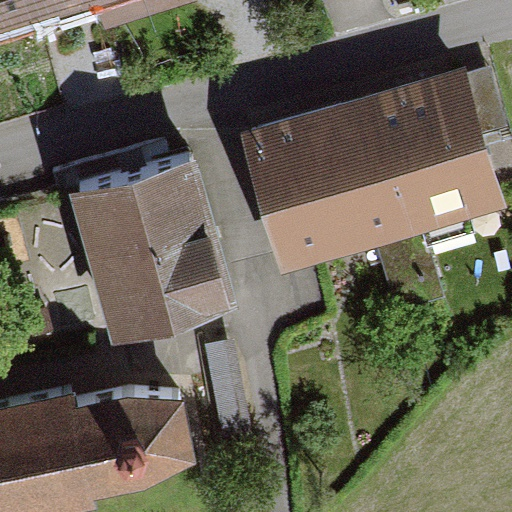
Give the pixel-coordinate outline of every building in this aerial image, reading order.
[(0,0),(0,20),(61,1),(63,7),(85,0),(100,0),(107,20),(171,0),(0,0)] [(242,131),(283,270),(380,242),(402,320),(448,306),(427,234),(507,211),(464,66),(242,131)] [(198,134),(69,170),(112,323),(241,286),(198,134)] [(235,338),(205,343),(224,451),(254,446),(235,338)] [(0,511),(21,511),(99,497),(97,485),(145,475),(198,448),(185,387),(133,381),(77,392),(75,382),(0,397),(0,511)]
